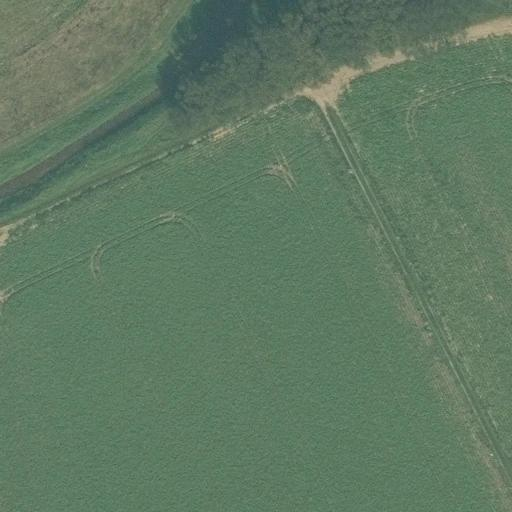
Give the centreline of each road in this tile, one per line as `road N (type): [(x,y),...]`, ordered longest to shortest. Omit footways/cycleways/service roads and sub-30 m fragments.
road 1 (track): [(308,66),(511,468)]
road 2 (track): [(511,13),(308,66)]
road 3 (track): [(153,148),(308,66)]
road 4 (track): [(0,224),(153,148)]
